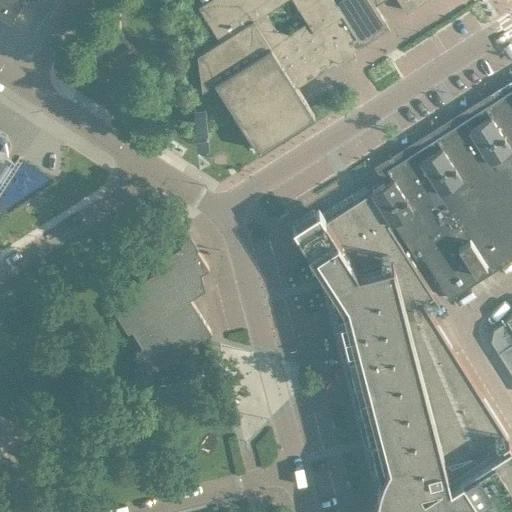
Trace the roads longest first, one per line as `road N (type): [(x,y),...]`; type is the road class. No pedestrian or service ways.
road 1 (tertiary): [(216,209),(511,18)]
road 2 (tertiary): [(297,470),(233,237),(216,209)]
road 3 (residential): [(511,407),(448,314),(511,275)]
road 4 (residential): [(129,511),(297,470)]
road 5 (residential): [(0,259),(144,165)]
road 6 (residential): [(144,165),(21,78)]
